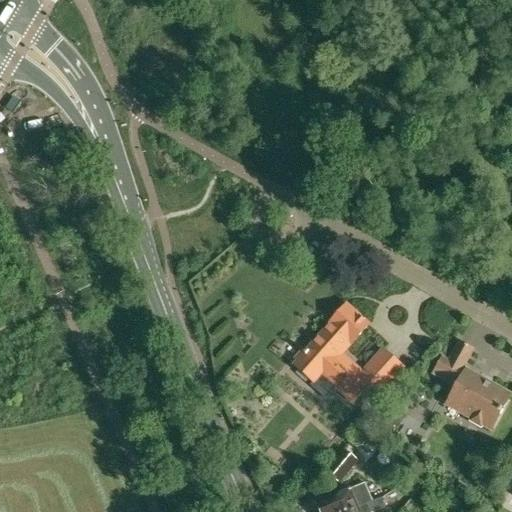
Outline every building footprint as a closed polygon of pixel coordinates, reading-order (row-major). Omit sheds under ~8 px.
[(340,354),(351,342),(352,343),(368,325),(345,306),(329,324),(330,325),(308,350),(305,348),(296,359),(299,362),(295,366),(313,381),(320,374),(353,403),(362,393),(374,404),(405,369),(382,350),(362,373),(340,354)] [(447,403),(492,428),(510,395),(462,368),(473,349),(460,342),(446,365),(439,361),(433,373),(456,387),(447,403)] [(386,422),(392,426),(399,425),(403,419),(401,413),(396,409),(386,422)] [(327,474),(340,484),(356,464),(344,454),(327,474)] [(511,470),(505,466),(496,480),(506,487),(511,477),(511,470)] [(420,473),(399,488),(411,498),(426,480),(420,473)] [(364,484),(360,486),(318,504),(319,506),(315,508),(317,511),(351,511),(357,510),(373,503),(364,484)] [(382,499),(373,503),(357,510),(351,511),(372,511),(385,507),(382,499)]
